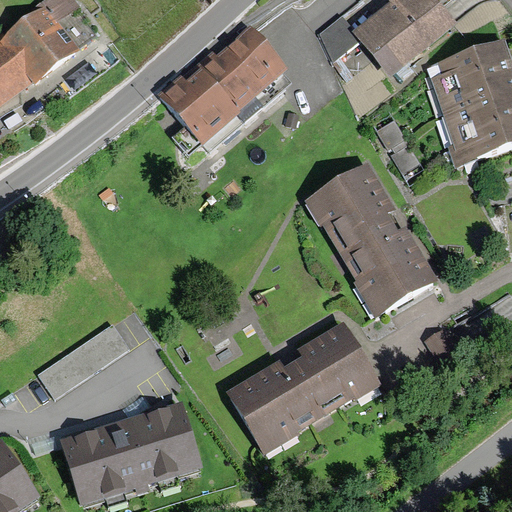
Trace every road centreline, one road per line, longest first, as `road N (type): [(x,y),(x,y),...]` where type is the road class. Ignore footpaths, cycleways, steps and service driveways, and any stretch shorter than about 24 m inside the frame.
road 1 (tertiary): [(0,188),(128,97),(235,0)]
road 2 (residential): [(151,357),(46,425),(0,425)]
road 3 (unknown): [(511,276),(376,354)]
road 4 (residential): [(511,434),(414,511)]
